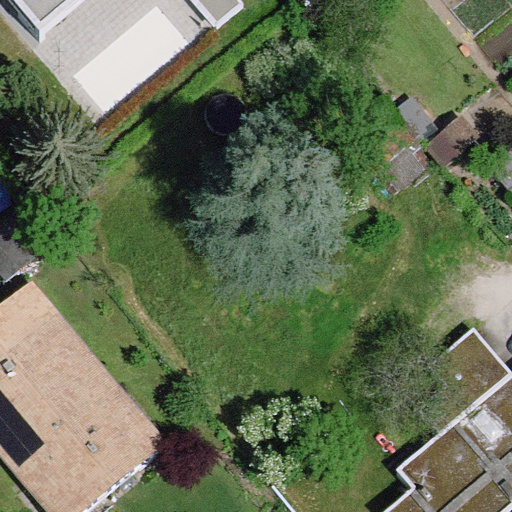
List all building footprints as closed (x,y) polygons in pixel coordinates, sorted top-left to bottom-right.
[(82,0),(42,0),(60,20),(82,0)] [(412,143),(383,110),(346,143),(374,176),(412,143)] [(464,122),(429,150),(444,169),(479,140),(464,122)] [(511,190),(511,145),(495,159),(504,170),(496,176),(510,193),(511,190)] [(32,199),(0,226),(0,276),(8,286),(64,238),(32,199)] [(84,511),(160,448),(30,294),(0,319),(0,453),(49,511),(84,511)] [(511,511),(511,376),(476,334),(432,372),(448,391),(420,415),(443,442),(401,478),(416,495),(396,511),(511,511)]
